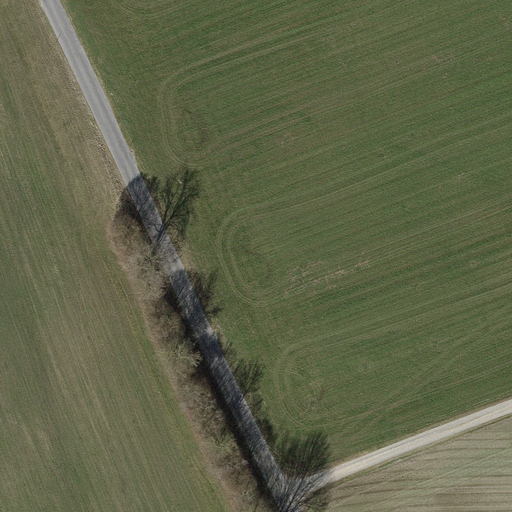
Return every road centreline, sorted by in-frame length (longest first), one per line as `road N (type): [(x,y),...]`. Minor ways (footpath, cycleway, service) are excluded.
road 1 (unclassified): [(292,511),(50,0)]
road 2 (track): [(511,406),(284,494)]
